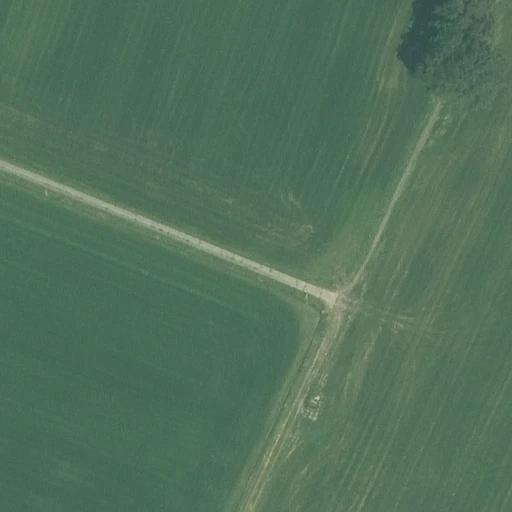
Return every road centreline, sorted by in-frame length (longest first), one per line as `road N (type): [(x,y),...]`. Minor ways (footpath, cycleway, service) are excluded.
road 1 (track): [(336,315),(486,0)]
road 2 (track): [(247,511),(336,315)]
